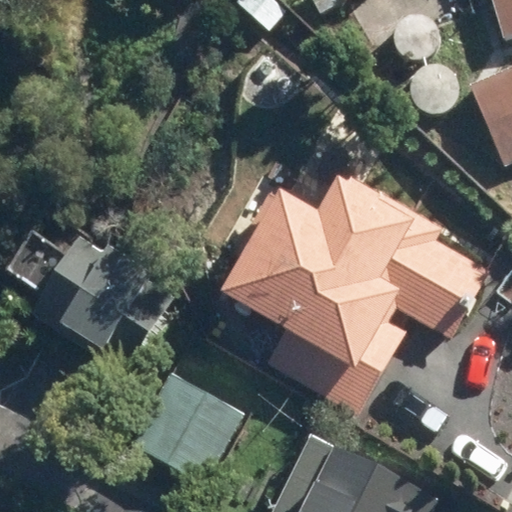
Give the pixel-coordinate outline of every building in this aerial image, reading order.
[(511,44),(511,0),(489,0),(503,47),(511,44)] [(511,73),(472,90),(508,174),(511,172),(511,73)] [(378,198),(340,177),(318,217),(282,197),(205,337),(360,422),(408,335),(391,325),(397,313),(452,343),(489,277),(437,249),(450,225),(383,188),(378,198)] [(0,296),(104,359),(151,281),(156,274),(49,210),(0,290),(0,296)] [(249,412),(191,382),(150,462),(208,491),(249,412)] [(434,511),(441,497),(310,439),(277,511),(434,511)]
